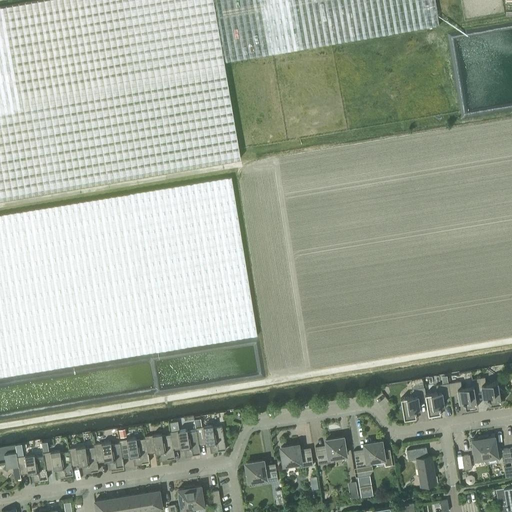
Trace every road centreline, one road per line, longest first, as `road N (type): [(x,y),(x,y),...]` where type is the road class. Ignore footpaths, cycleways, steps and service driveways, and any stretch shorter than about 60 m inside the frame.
road 1 (track): [(0,426),(511,342)]
road 2 (residential): [(0,497),(228,459),(246,425),(365,401),(391,431),(442,422)]
